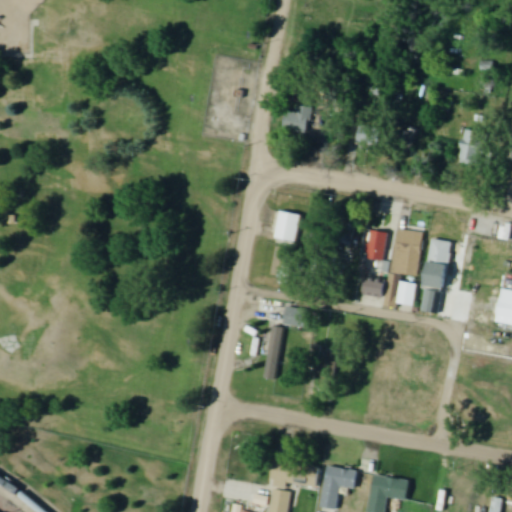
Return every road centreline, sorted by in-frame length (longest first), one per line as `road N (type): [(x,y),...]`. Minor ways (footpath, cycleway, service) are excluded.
road 1 (residential): [(197,511),(284,0)]
road 2 (residential): [(511,457),(217,405)]
road 3 (residential): [(511,210),(259,167)]
